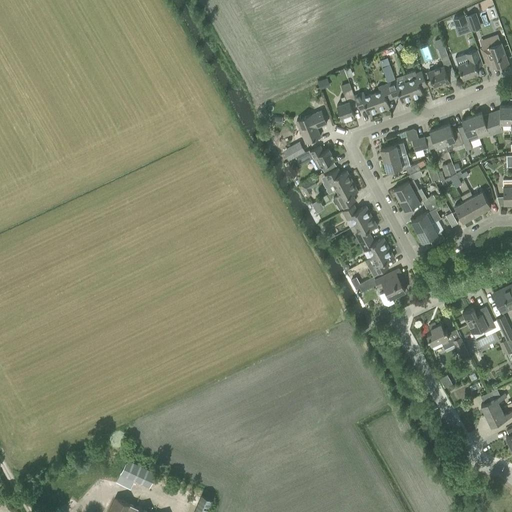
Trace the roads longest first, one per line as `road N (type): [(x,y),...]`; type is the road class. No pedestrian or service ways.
road 1 (residential): [(429,299),(354,143),(511,90)]
road 2 (residential): [(511,469),(474,454),(404,330),(407,313),(429,299)]
